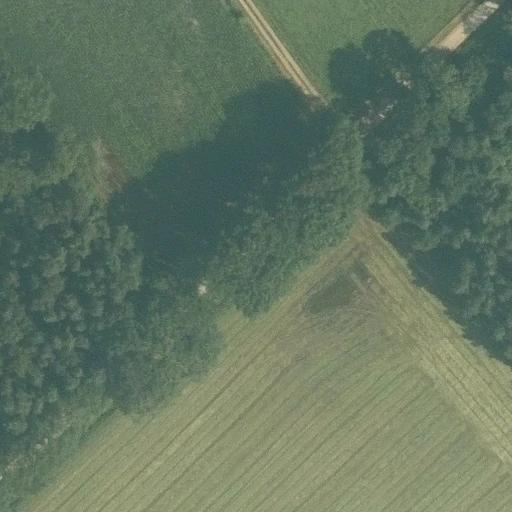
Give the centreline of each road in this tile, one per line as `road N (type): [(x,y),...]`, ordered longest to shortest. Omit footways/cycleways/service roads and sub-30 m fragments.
road 1 (track): [(0,477),(497,0)]
road 2 (track): [(347,143),(243,0)]
